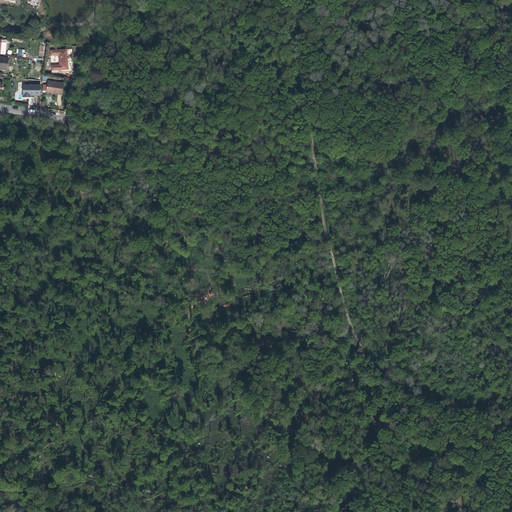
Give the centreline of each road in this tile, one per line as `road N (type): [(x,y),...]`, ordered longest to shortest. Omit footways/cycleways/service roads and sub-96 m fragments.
road 1 (track): [(342,461),(359,344),(325,230),(296,52),(295,33),(311,0)]
road 2 (track): [(314,452),(219,389),(171,320),(152,259),(166,137)]
road 3 (track): [(315,163),(144,133)]
road 4 (residential): [(144,133),(0,107)]
